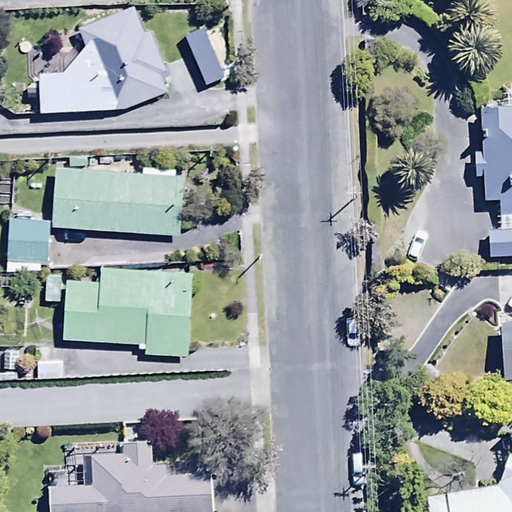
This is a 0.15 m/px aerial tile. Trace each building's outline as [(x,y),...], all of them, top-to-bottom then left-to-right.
[(41,81),(43,121),(122,116),(168,99),(161,82),(166,79),(153,40),(144,43),(134,15),(82,34),(88,52),(66,80),(41,81)] [(511,93),(483,94),(485,158),(477,159),(478,187),(485,187),(485,209),(500,208),(501,233),(490,233),(491,264),(511,263),(511,93)] [(66,174),(60,234),(194,246),(200,186),(66,174)] [(51,226),(10,225),(8,277),(42,278),(43,269),(50,269),(51,226)] [(76,288),(72,346),(155,353),(154,364),(202,368),(209,276),(111,269),(110,291),(76,288)] [(63,280),(47,279),(45,308),(62,309),(63,280)] [(37,367),(37,387),(66,385),(66,366),(37,367)] [(94,466),(96,495),(51,497),(52,511),(211,511),(210,484),(167,486),(166,472),(153,473),(152,453),(126,454),(126,464),(94,466)] [(511,511),(511,466),(501,496),(404,508),(404,511),(511,511)]
